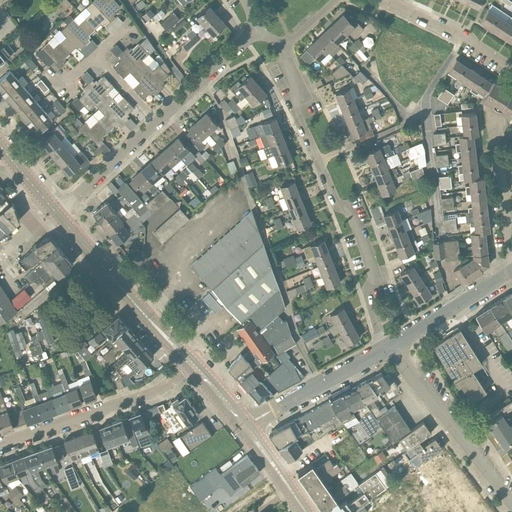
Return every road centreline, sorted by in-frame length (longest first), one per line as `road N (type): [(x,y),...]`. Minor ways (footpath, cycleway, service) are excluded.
road 1 (residential): [(389,346),(367,292),(375,277),(364,242),(351,211),(335,204),(294,109),(283,44)]
road 2 (residential): [(193,366),(147,395),(0,444)]
road 3 (tertiary): [(193,366),(56,213)]
road 4 (residential): [(511,507),(389,346)]
road 5 (residential): [(511,256),(489,119),(511,82)]
road 6 (residential): [(243,425),(389,346)]
road 7 (residential): [(389,346),(511,273)]
road 8 (residential): [(511,66),(387,0)]
road 9 (residential): [(157,123),(260,29)]
road 10 (residential): [(56,213),(157,123)]
